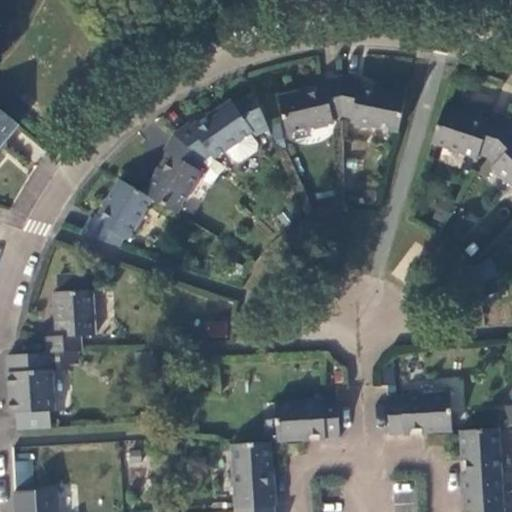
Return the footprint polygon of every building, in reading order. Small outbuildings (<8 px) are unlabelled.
[(331,129),(342,127),(342,85),(322,88),(323,94),(276,105),(286,145),(333,134),(331,129)] [(361,89),(342,85),(342,127),(349,128),(348,133),(397,142),(404,104),(360,95),(361,89)] [(229,162),(240,164),(258,152),(258,146),(254,138),(270,129),(254,93),(234,103),(231,100),(196,124),(193,122),(172,135),(206,159),(211,157),(217,161),(225,155),(229,162)] [(475,169),(476,163),(484,167),(506,132),(488,126),(487,131),(440,116),(428,153),(475,169)] [(0,123),(0,154),(15,137),(0,123)] [(511,136),(506,132),(484,167),(492,174),(489,177),(511,200),(511,136)] [(206,159),(172,135),(164,151),(168,153),(165,158),(170,161),(164,172),(158,168),(148,183),(154,186),(148,197),(154,200),(179,215),(204,173),(200,170),(206,159)] [(91,216),(83,231),(119,251),(126,239),(130,242),(154,200),(148,197),(119,180),(107,201),(105,200),(102,204),(109,208),(103,219),(96,215),(94,218),(91,216)] [(93,290),(54,293),(56,337),(46,337),(47,354),(50,353),(83,351),(82,336),(96,335),(93,290)] [(47,354),(8,356),(11,415),(17,414),(17,429),(49,428),(48,412),(53,412),(50,353),(47,354)] [(448,403),(386,407),(389,446),(450,442),(448,403)] [(335,409),(272,414),(275,454),(338,449),(335,409)] [(511,415),(503,418),(507,435),(511,433),(511,415)] [(498,439),(457,441),(460,505),(501,503),(498,439)] [(271,511),(267,453),(229,455),(233,511),(271,511)] [(56,511),(56,501),(29,503),(28,473),(11,473),(13,511),(56,511)] [(460,511),(501,511),(501,503),(460,505),(460,511)]
